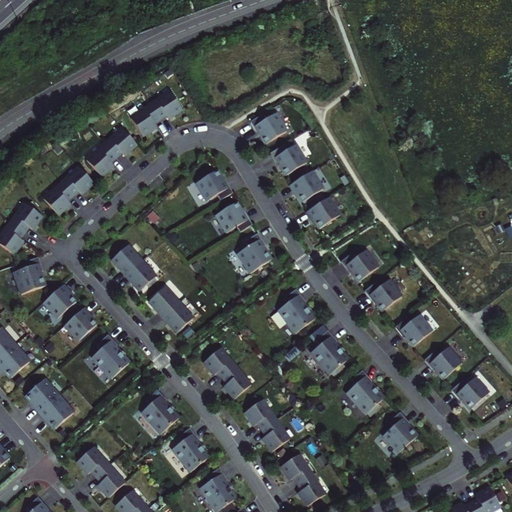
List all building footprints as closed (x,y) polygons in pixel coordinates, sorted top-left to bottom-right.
[(170,93),(150,106),(160,120),(166,116),(169,120),(182,110),(170,93)] [(160,120),(150,106),(131,119),(142,137),(156,128),(154,124),(160,120)] [(263,115),(250,123),(258,136),(260,135),(266,145),(287,132),(276,114),(266,120),(263,115)] [(122,129),(104,145),(116,158),(121,153),(124,156),(136,145),(122,129)] [(116,158),(104,145),(87,161),(101,177),(113,166),(110,163),(116,158)] [(283,146),(270,154),(278,167),(280,166),(286,176),(307,164),(296,146),(286,152),(283,146)] [(79,168),(61,184),(73,196),(78,191),(81,195),(93,184),(79,168)] [(220,201),(233,194),(225,181),(223,182),(217,171),(196,184),(207,202),(217,196),(220,201)] [(312,172),(290,186),(295,194),(296,193),(302,203),(323,190),(312,172)] [(73,196),(61,184),(44,200),(58,216),(70,205),(67,202),(73,196)] [(328,199),(307,213),(311,220),(313,219),(319,229),(340,216),(328,199)] [(240,233),(252,226),(244,213),(243,214),(236,203),(216,216),(227,234),(237,228),(240,233)] [(24,204),(10,223),(24,233),(29,227),(32,230),(42,217),(24,204)] [(24,233),(10,223),(0,237),(0,245),(14,255),(23,242),(20,239),(24,233)] [(257,234),(242,244),(245,249),(235,256),(247,276),(271,261),(263,248),(265,246),(257,234)] [(138,257),(128,246),(111,261),(126,276),(137,266),(132,261),(138,257)] [(352,252),(340,261),(349,273),(351,272),(358,281),(377,267),(365,250),(356,257),(352,252)] [(138,257),(132,261),(137,266),(142,262),(138,257)] [(38,258),(21,264),(23,270),(11,274),(19,296),(45,287),(40,272),(43,271),(38,258)] [(142,262),(137,266),(142,271),(146,267),(142,262)] [(146,267),(142,271),(137,266),(126,276),(140,292),(156,278),(146,267)] [(376,283),(364,292),(374,304),(375,303),(383,312),(402,297),(389,281),(380,288),(376,283)] [(62,287),(43,304),(57,320),(75,303),(67,295),(68,293),(62,287)] [(175,298),(165,288),(149,302),(163,318),(174,308),(170,303),(175,298)] [(296,289),(284,299),(288,304),(279,311),(297,334),(316,319),(311,312),(308,308),(303,302),(305,301),(296,289)] [(175,298),(170,303),(174,308),(179,303),(175,298)] [(179,303),(174,308),(179,313),(184,308),(179,303)] [(184,308),(179,313),(174,308),(163,318),(177,334),(193,319),(184,308)] [(83,310),(64,327),(77,343),(96,327),(92,322),(88,317),(89,316),(83,310)] [(406,318),(395,327),(404,339),(406,338),(413,347),(432,332),(419,316),(410,323),(406,318)] [(323,325),(311,335),(315,341),(328,331),(323,325)] [(29,362),(1,329),(0,329),(0,368),(1,370),(2,369),(11,379),(29,362)] [(328,331),(315,341),(319,346),(311,353),(328,376),(329,376),(341,366),(347,361),(342,354),(339,350),(335,344),(337,343),(328,331)] [(108,336),(96,346),(100,351),(92,358),(112,380),(130,364),(124,357),(121,354),(116,348),(118,346),(108,336)] [(287,360),(299,353),(296,348),(284,355),(287,360)] [(435,351),(424,361),(434,372),(436,371),(444,380),(462,364),(448,348),(439,356),(435,351)] [(222,379),(236,368),(220,349),(204,363),(214,376),(218,373),(222,379)] [(341,366),(329,376),(332,380),(344,370),(341,366)] [(251,386),(236,368),(222,379),(227,384),(224,387),(235,400),(251,386)] [(363,372),(351,382),(355,387),(346,394),(365,416),(377,406),(383,401),(378,394),(375,391),(370,385),(372,383),(363,372)] [(462,381),(451,391),(461,402),(463,401),(471,410),(489,394),(475,378),(466,386),(462,381)] [(73,414),(45,381),(26,396),(35,407),(33,408),(45,421),(46,420),(55,430),(73,414)] [(159,390),(147,400),(151,405),(142,412),(160,435),(179,420),(174,413),(171,409),(166,403),(168,401),(159,390)] [(262,431),(276,421),(262,401),(244,414),(254,427),(257,425),(262,431)] [(377,406),(365,416),(369,420),(381,410),(377,406)] [(399,412),(385,424),(390,428),(381,437),(396,454),(417,435),(407,424),(408,422),(399,412)] [(289,440),(276,421),(262,431),(266,437),(262,439),(272,453),(289,440)] [(190,430),(178,439),(182,444),(173,451),(191,474),(210,459),(205,452),(202,448),(197,442),(199,441),(190,430)] [(0,467),(10,459),(0,447),(0,467)] [(91,472),(96,478),(108,466),(93,449),(77,463),(87,475),(91,472)] [(297,485),(312,476),(299,456),(281,467),(289,481),(293,479),(297,485)] [(108,466),(96,478),(101,483),(98,486),(108,498),(124,484),(108,466)] [(219,468),(207,478),(211,482),(202,489),(219,511),(220,511),(239,497),(234,491),(231,487),(226,481),(228,479),(219,468)] [(325,496),(312,476),(297,485),(301,491),(298,494),(307,508),(325,496)] [(478,501),(471,504),(475,511),(492,511),(500,508),(490,489),(476,497),(478,501)] [(144,511),(147,510),(132,492),(115,507),(120,511),(144,511)] [(38,497),(27,507),(31,511),(49,511),(47,510),(49,509),(38,497)]
